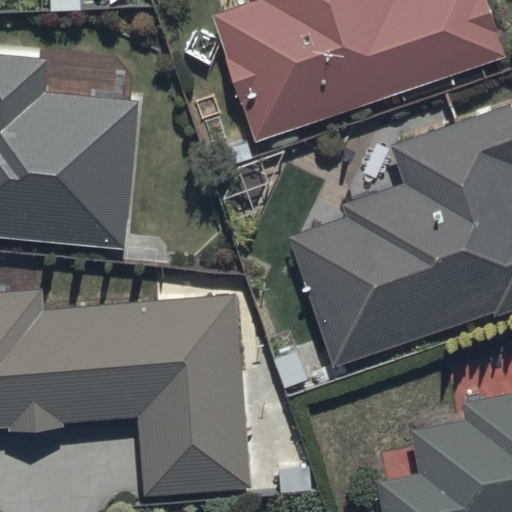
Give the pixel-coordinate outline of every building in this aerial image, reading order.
[(219,0),(211,3),(255,129),(502,45),(486,0),(219,0)] [(0,225),(125,237),(139,89),(46,79),(49,48),(0,43),(0,225)] [(287,222),(332,350),(511,292),(511,91),(390,130),(403,171),(341,191),(345,203),(287,222)] [(232,284),(40,298),(39,275),(0,278),(0,411),(138,402),(144,478),(246,471),(232,284)] [(375,469),(384,511),(511,511),(511,381),(462,390),(466,409),(410,419),(417,462),(375,469)]
